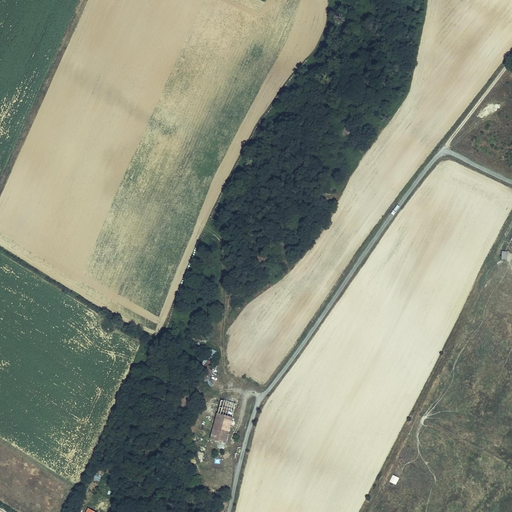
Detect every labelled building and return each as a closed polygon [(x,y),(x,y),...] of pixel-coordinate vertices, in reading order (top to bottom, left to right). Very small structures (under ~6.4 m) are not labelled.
[(345,128),(340,134),(345,138),(350,132),(345,128)] [(206,367),(210,362),(207,360),(199,371),(208,378),(213,371),(206,367)] [(221,400),(213,440),(215,440),(230,443),(238,403),(221,400)] [(204,461),(205,457),(207,451),(198,448),(195,458),(204,461)] [(396,485),(399,478),(392,474),(389,482),(396,485)]
